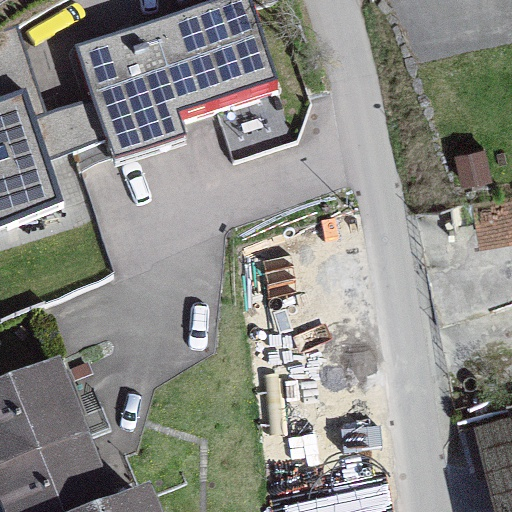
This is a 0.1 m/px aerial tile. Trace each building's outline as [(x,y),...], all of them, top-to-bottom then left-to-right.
[(175,140),(171,127),(277,94),(247,0),(240,0),(74,52),(110,160),(175,140)] [(0,101),(0,237),(64,212),(27,93),(0,101)] [(0,388),(0,467),(80,436),(52,368),(0,388)] [(511,417),(489,424),(511,507),(511,417)] [(109,511),(80,436),(0,467),(0,495),(6,511),(109,511)] [(147,511),(143,499),(110,511),(147,511)]
